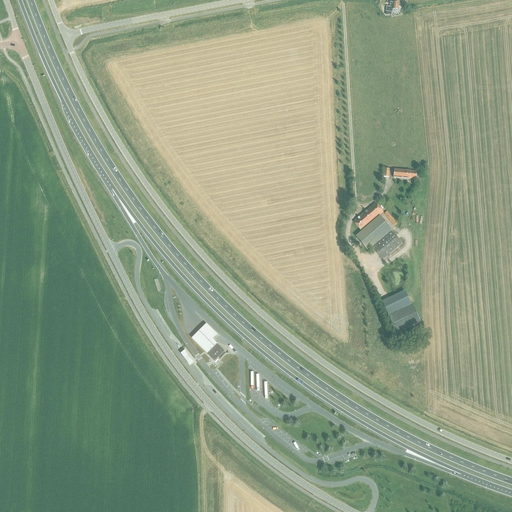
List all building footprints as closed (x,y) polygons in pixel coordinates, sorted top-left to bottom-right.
[(386,11),(385,15),(394,16),(395,13),(392,13),(393,9),(398,10),(399,3),(394,2),(393,3),(390,2),(390,7),(386,6),(386,11)] [(416,180),(416,172),(394,170),(393,178),(409,179),(416,180)] [(361,231),(383,212),(375,204),(353,223),(361,231)] [(394,226),(396,224),(387,212),(384,214),(394,226)] [(382,260),(402,244),(391,231),(372,248),(382,260)] [(422,323),(408,289),(384,300),(399,333),(422,323)] [(192,337),(208,352),(218,342),(213,337),(217,333),(207,323),(192,337)] [(207,354),(213,360),(214,361),(225,351),(217,344),(207,354)] [(185,349),(180,352),(189,363),(194,360),(185,349)]
